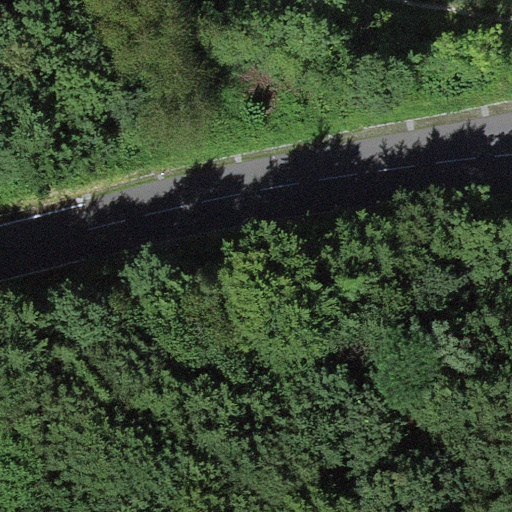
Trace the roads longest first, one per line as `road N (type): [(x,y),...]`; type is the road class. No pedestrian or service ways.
road 1 (tertiary): [(511,149),(289,185),(0,255)]
road 2 (track): [(350,511),(511,272)]
